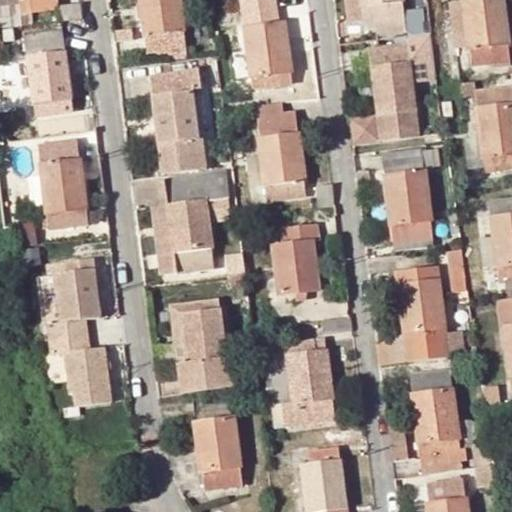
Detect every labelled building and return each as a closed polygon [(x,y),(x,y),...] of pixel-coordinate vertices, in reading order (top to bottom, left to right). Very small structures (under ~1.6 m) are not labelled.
[(53,9),(55,23),(76,20),(74,7),(57,9),(56,0),(26,0),(29,12),(53,9)] [(184,40),(178,0),(137,0),(145,53),(160,51),(159,44),(184,40)] [(348,0),(351,21),(364,20),(361,0),(348,0)] [(361,0),(364,20),(373,19),(375,33),(404,30),(400,0),(361,0)] [(509,60),(500,0),(461,0),(470,65),(509,60)] [(0,24),(14,23),(13,1),(0,1),(0,24)] [(250,13),(252,25),(241,27),(249,85),(290,81),(282,21),(274,23),(272,10),(250,13)] [(72,114),(61,30),(23,36),(33,119),(72,114)] [(127,41),(126,33),(111,34),(112,43),(127,41)] [(379,143),(418,137),(406,44),(367,49),(379,143)] [(199,87),(197,71),(148,77),(160,173),(204,168),(201,136),(196,136),(190,88),(199,87)] [(511,165),(511,91),(511,87),(474,92),(483,170),(511,165)] [(294,112),(280,114),(278,101),(251,105),(263,195),(304,190),(294,112)] [(86,225),(74,140),(36,146),(48,230),(86,225)] [(436,167),(433,148),(380,155),(392,243),(431,238),(423,169),(436,167)] [(368,183),(366,170),(354,172),(356,185),(368,183)] [(161,181),(163,204),(169,248),(155,250),(158,273),(213,266),(204,202),(226,199),(223,173),(161,181)] [(316,195),(317,205),(331,203),(330,194),(316,195)] [(511,197),(488,201),(498,281),(511,279),(511,197)] [(455,228),(452,202),(441,204),(444,228),(455,228)] [(149,206),(155,250),(169,248),(163,204),(149,206)] [(268,234),(275,292),(292,290),(303,288),(316,287),(310,240),(317,239),(315,221),(279,226),(280,232),(268,234)] [(439,250),(443,280),(461,278),(458,248),(439,250)] [(49,341),(86,335),(84,320),(99,318),(90,259),(64,262),(66,273),(53,275),(60,324),(47,326),(49,341)] [(241,273),(239,262),(232,263),(233,274),(241,273)] [(433,264),(394,269),(406,360),(446,356),(433,264)] [(164,291),(172,358),(183,357),(175,300),(216,295),(215,285),(164,291)] [(303,288),(292,290),(293,298),(304,297),(303,288)] [(223,355),(216,295),(175,300),(183,357),(172,358),(176,386),(230,380),(228,354),(223,355)] [(511,301),(501,303),(511,385),(511,301)] [(346,317),(320,320),(321,331),(347,329),(346,317)] [(103,348),(88,350),(86,335),(49,341),(52,357),(65,355),(67,365),(106,361),(103,348)] [(333,419),(322,337),(282,342),(290,403),(279,404),(282,426),(333,419)] [(77,407),(112,404),(106,361),(67,365),(71,393),(75,393),(77,407)] [(461,468),(448,371),(408,376),(421,473),(461,468)] [(228,391),(178,397),(188,489),(240,483),(228,391)] [(494,411),(490,392),(476,395),(478,412),(494,411)] [(405,461),(401,424),(386,425),(390,463),(405,461)] [(486,466),(482,435),(470,437),(474,467),(486,466)] [(345,511),(337,445),(305,449),(307,462),(297,464),(303,511),(345,511)] [(473,469),(476,489),(489,487),(486,467),(473,469)] [(466,511),(462,480),(421,485),(424,511),(466,511)]
